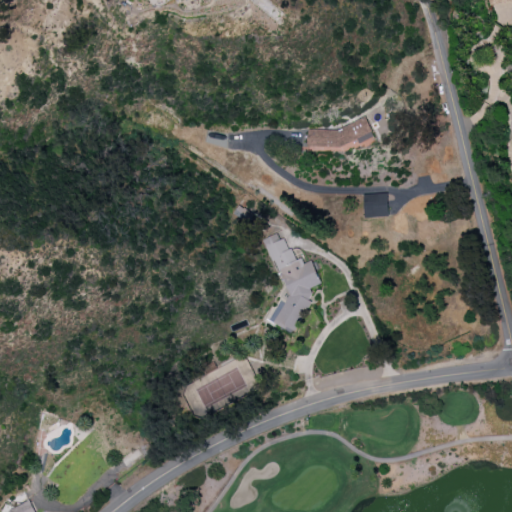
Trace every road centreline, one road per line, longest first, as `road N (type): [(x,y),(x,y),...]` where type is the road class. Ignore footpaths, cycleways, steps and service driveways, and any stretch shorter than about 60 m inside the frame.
road 1 (residential): [(117,511),(169,475),(313,405),(511,373)]
road 2 (residential): [(511,340),(423,0)]
